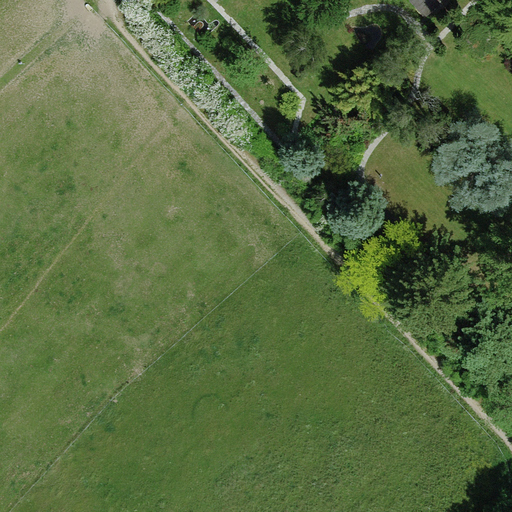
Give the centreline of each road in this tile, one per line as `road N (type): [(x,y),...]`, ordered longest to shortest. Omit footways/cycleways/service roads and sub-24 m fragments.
road 1 (track): [(511,443),(125,23),(114,0)]
road 2 (motorway): [(0,498),(511,272)]
road 3 (motorway): [(511,76),(0,302)]
